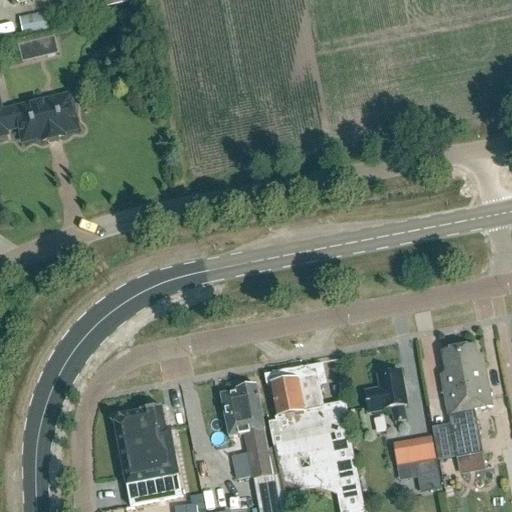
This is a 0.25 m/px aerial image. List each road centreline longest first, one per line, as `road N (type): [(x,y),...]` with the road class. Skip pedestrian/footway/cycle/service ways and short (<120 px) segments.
road 1 (secondary): [(37,511),(39,429),(56,380),(87,334),(128,301),(251,262),(495,216)]
road 2 (unclassified): [(0,268),(121,224),(482,151)]
road 3 (residential): [(82,419),(98,383),(121,365),(171,348),(508,283)]
